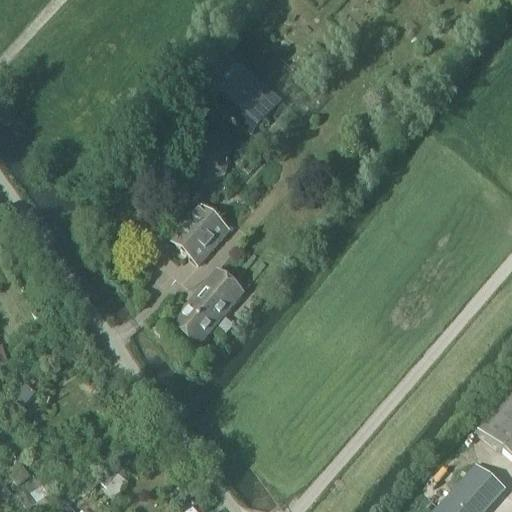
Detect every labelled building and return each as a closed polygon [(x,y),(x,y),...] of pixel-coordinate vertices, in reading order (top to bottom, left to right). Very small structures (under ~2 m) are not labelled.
[(203,86),(248,126),(271,100),(225,60),(203,86)] [(212,144),(192,151),(188,171),(203,185),(223,179),(228,159),(212,144)] [(167,244),(197,269),(226,235),(196,209),(167,244)] [(215,276),(168,329),(195,352),(241,299),(215,276)] [(29,314),(32,320),(37,322),(42,320),(45,315),(42,309),(37,307),(31,309),(29,314)] [(511,380),(470,431),(511,466),(511,380)] [(34,396),(22,387),(11,400),(23,409),(34,396)] [(474,470),(436,511),(486,511),(502,495),(474,470)] [(118,484),(107,475),(98,486),(108,495),(118,484)]
